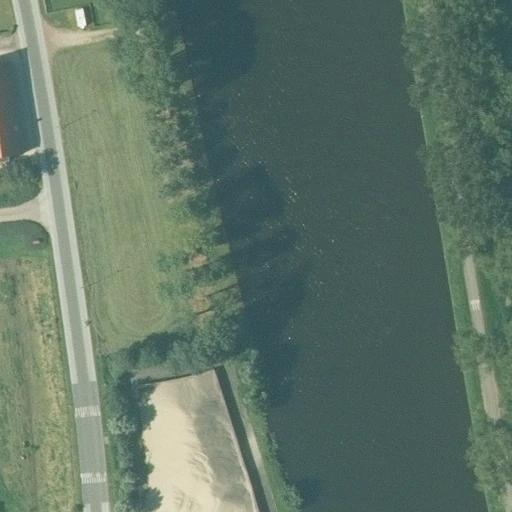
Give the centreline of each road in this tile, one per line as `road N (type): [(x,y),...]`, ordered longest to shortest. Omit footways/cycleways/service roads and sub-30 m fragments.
road 1 (unclassified): [(509,511),(419,0)]
road 2 (secondary): [(95,511),(23,0)]
